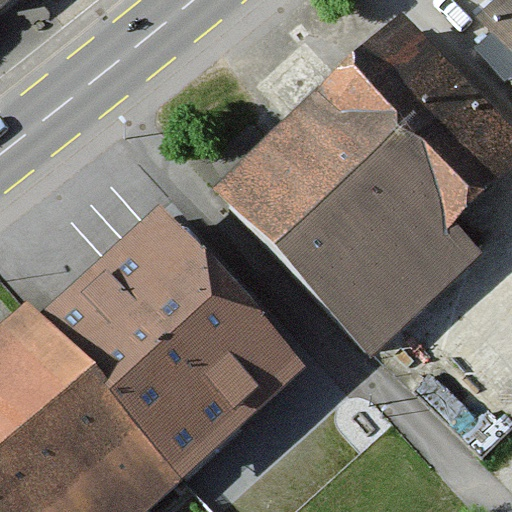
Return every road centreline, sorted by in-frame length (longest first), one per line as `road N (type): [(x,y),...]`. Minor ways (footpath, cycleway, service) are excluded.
road 1 (primary): [(0,150),(183,0)]
road 2 (unknown): [(511,268),(421,433)]
road 3 (unknown): [(406,0),(511,125)]
